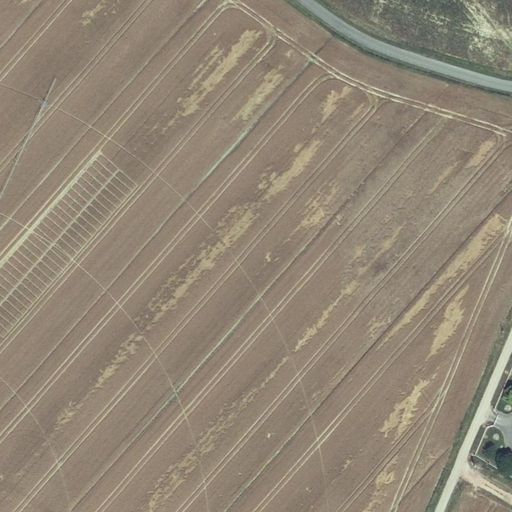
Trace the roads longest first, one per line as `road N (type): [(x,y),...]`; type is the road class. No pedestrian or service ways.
road 1 (unclassified): [(319,0),(372,39),(511,82)]
road 2 (unclassified): [(511,341),(437,511)]
